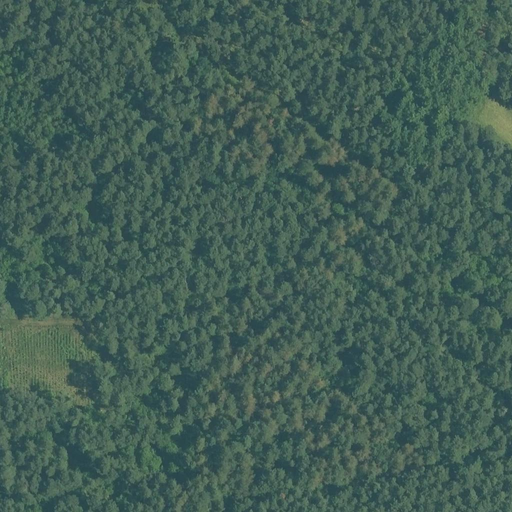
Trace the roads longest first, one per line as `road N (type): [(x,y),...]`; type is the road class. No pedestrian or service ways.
road 1 (track): [(393,204),(143,0)]
road 2 (track): [(393,204),(464,122),(484,84),(464,0)]
